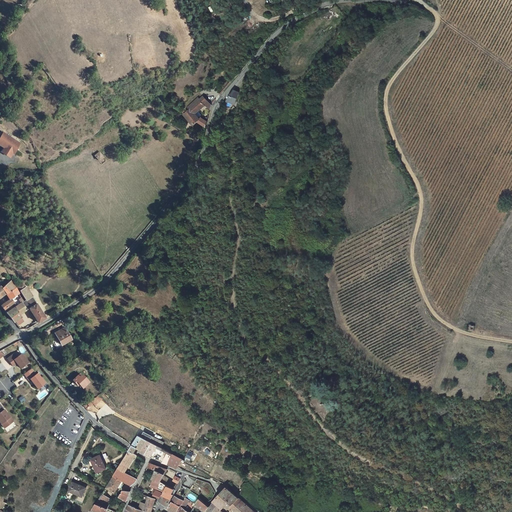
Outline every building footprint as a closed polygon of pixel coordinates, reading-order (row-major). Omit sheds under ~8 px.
[(234,90),(227,101),(234,104),(237,98),(239,93),(234,90)] [(182,112),(184,114),(183,115),(184,117),(185,117),(188,120),(188,121),(189,122),(191,121),(192,122),(191,124),(192,125),(193,124),(194,125),(197,122),(200,119),(199,118),(200,116),(198,114),(197,116),(195,114),(199,110),(205,105),(209,102),(203,96),(200,99),(195,104),(195,105),(189,109),(186,112),(184,110),(182,112)] [(188,107),(189,109),(195,105),(195,104),(200,99),(198,98),(188,107)] [(232,120),(229,119),(225,128),(222,127),(221,131),(226,131),(228,129),(232,120)] [(20,143),(4,133),(0,138),(0,144),(5,148),(2,152),(10,157),(13,153),(14,154),(20,143)] [(99,152),(95,155),(99,160),(103,157),(99,152)] [(5,286),(10,292),(15,288),(11,281),(5,286)] [(0,296),(5,293),(9,299),(19,294),(16,287),(15,288),(10,292),(5,286),(2,288),(1,286),(0,286),(0,296)] [(21,293),(26,300),(32,296),(26,287),(25,288),(20,291),(21,293)] [(1,305),(5,309),(14,303),(21,297),(19,294),(9,299),(1,305)] [(22,303),(26,310),(27,309),(29,308),(36,303),(32,296),(26,300),(25,300),(23,302),(22,303)] [(14,303),(16,306),(22,303),(23,302),(22,300),(21,297),(14,303)] [(15,307),(20,314),(22,313),(25,311),(26,310),(22,303),(16,306),(15,307)] [(38,322),(46,318),(36,303),(29,308),(38,322)] [(7,312),(15,322),(17,321),(21,318),(22,317),(20,314),(15,307),(7,312)] [(69,313),(62,317),(66,324),(73,320),(69,313)] [(65,328),(55,333),(57,337),(58,336),(63,344),(72,339),(65,328)] [(29,362),(22,354),(16,358),(14,354),(7,359),(13,366),(17,363),(21,368),(29,362)] [(35,375),(31,369),(24,374),(29,380),(30,379),(38,389),(45,383),(37,373),(35,375)] [(80,374),(73,380),(77,384),(79,386),(80,385),(83,388),(89,382),(83,375),(81,376),(80,374)] [(4,410),(0,404),(0,422),(4,428),(10,423),(7,419),(10,417),(4,409),(4,410)] [(129,450),(134,453),(136,450),(137,448),(141,450),(148,440),(139,435),(131,448),(129,450)] [(152,442),(148,440),(141,450),(142,451),(141,452),(144,455),(152,442)] [(152,442),(144,455),(148,457),(149,456),(151,457),(158,445),(152,442)] [(134,453),(129,450),(118,468),(126,472),(136,455),(134,453)] [(173,454),(168,451),(163,462),(168,464),(169,464),(173,454)] [(178,467),(181,462),(182,460),(183,459),(173,454),(169,464),(169,465),(173,466),(174,465),(177,466),(176,467),(178,468),(178,467)] [(99,456),(91,459),(97,473),(106,469),(103,461),(102,461),(99,456)] [(156,465),(150,463),(148,467),(149,467),(155,470),(157,471),(159,466),(156,465)] [(126,472),(118,468),(114,475),(122,480),(124,481),(131,486),(132,485),(135,483),(136,482),(138,479),(129,474),(128,474),(126,472)] [(157,471),(154,479),(160,482),(161,481),(164,475),(165,474),(157,471)] [(122,480),(114,475),(107,487),(115,493),(121,482),(122,480)] [(152,483),(151,487),(152,487),(158,489),(163,490),(164,487),(167,487),(168,485),(161,481),(160,482),(154,479),(152,483)] [(73,482),(69,491),(82,497),(86,488),(78,484),(78,485),(73,482)] [(174,489),(168,485),(167,487),(165,491),(164,493),(163,495),(171,499),(173,494),(175,490),(174,489)] [(222,493),(226,504),(235,511),(255,511),(227,487),(222,493)] [(129,491),(124,490),(121,496),(120,498),(122,500),(123,498),(127,500),(130,491),(129,491)] [(112,499),(103,493),(100,498),(111,502),(112,499)] [(226,504),(222,493),(216,499),(224,507),(226,504)] [(161,497),(160,500),(160,501),(167,506),(171,499),(163,495),(161,497)] [(151,511),(153,506),(156,499),(155,498),(152,497),(149,496),(146,504),(144,511),(151,511)] [(170,506),(168,509),(172,511),(177,511),(181,506),(183,503),(184,500),(180,498),(176,496),(173,501),(170,506)] [(111,502),(100,498),(97,503),(108,508),(111,502)] [(199,505),(206,511),(209,506),(206,503),(203,501),(200,498),(196,503),(199,505)] [(224,507),(216,499),(215,500),(208,511),(224,511),(221,510),(223,509),(224,507)] [(127,509),(134,511),(142,511),(143,510),(144,511),(146,504),(142,502),(139,509),(136,508),(136,507),(130,505),(128,509),(127,508),(127,509)] [(108,508),(97,503),(92,511),(94,511),(95,511),(99,511),(100,511),(101,511),(106,511),(107,511),(108,508)]
